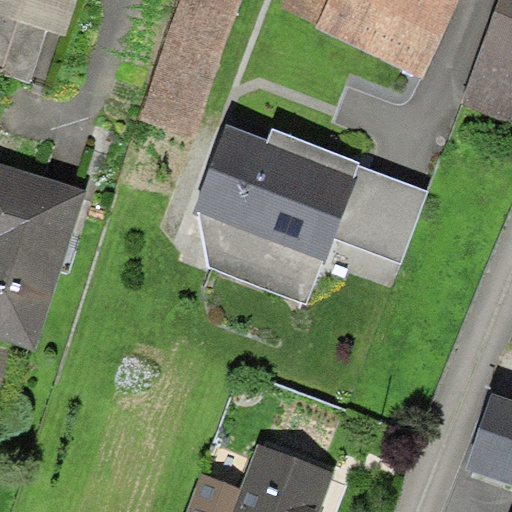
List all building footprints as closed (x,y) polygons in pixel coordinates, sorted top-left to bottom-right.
[(334,0),(324,21),(425,70),(459,0),(334,0)] [(511,0),(503,0),(479,61),(511,74),(511,0)] [(0,69),(1,70),(19,13),(0,6),(0,69)] [(31,80),(49,22),(19,13),(1,70),(31,80)] [(511,117),(511,74),(479,61),(464,99),(511,117)] [(269,239),(273,279),(307,292),(320,259),(326,261),(336,234),(356,181),(342,176),(346,167),(349,159),(289,137),(285,150),(271,145),(230,129),(214,171),(251,195),(239,228),(269,239)] [(275,132),(271,145),(285,150),(289,137),(275,132)] [(346,167),(342,176),(356,181),(360,173),(346,167)] [(0,327),(34,338),(79,197),(51,188),(0,171),(0,327)] [(251,195),(214,171),(198,212),(209,217),(239,228),(251,195)] [(426,198),(360,173),(356,181),(336,234),(403,259),(426,198)] [(217,257),(273,279),(269,239),(239,228),(209,217),(217,257)] [(488,434),(479,459),(511,470),(511,407),(499,403),(488,434)] [(266,448),(246,500),(241,511),(314,511),(329,473),(266,448)] [(188,511),(241,511),(246,500),(236,497),(238,490),(202,476),(188,511)]
